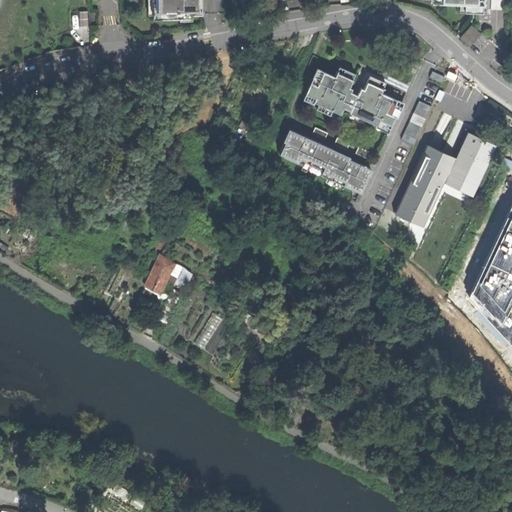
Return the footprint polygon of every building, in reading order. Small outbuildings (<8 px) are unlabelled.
[(152,0),(153,19),(180,18),(180,15),(187,14),(202,14),(201,0),(152,0)] [(81,10),(82,25),(90,25),(89,10),(81,10)] [(471,25),(460,37),(469,45),(480,34),(471,25)] [(375,127),(389,133),(402,102),(382,93),(386,83),(370,76),(364,89),(361,88),(360,91),(356,89),(352,87),(352,89),(350,87),(355,74),(345,70),(343,75),(336,73),(335,76),(318,69),(307,94),(321,100),(319,104),(341,114),(344,108),(350,111),(349,113),(377,125),(375,127)] [(430,78),(442,83),(445,77),(433,71),(430,78)] [(414,113),(425,118),(431,106),(420,101),(414,113)] [(402,139),(414,144),(422,126),(410,121),(402,139)] [(316,126),(313,133),(326,139),(329,132),(316,126)] [(455,157),(444,182),(476,197),(502,141),(470,126),(455,157)] [(306,135),(290,128),(279,153),(304,165),(305,161),(323,170),(321,174),(360,192),(371,168),(352,159),(334,151),(335,149),(306,135)] [(338,136),(335,143),(348,149),(351,142),(338,136)] [(442,151),(428,144),(396,212),(423,225),(444,182),(455,157),(442,151)] [(359,146),(356,152),(369,159),(372,152),(359,146)] [(511,202),(468,297),(511,346),(511,202)] [(37,232),(25,253),(45,264),(57,243),(37,232)] [(163,275),(170,260),(160,255),(145,286),(152,290),(160,294),(168,278),(163,275)] [(163,275),(168,278),(176,263),(170,260),(163,275)] [(48,262),(45,268),(59,277),(63,271),(48,262)] [(449,268),(437,278),(458,301),(470,291),(449,268)]
